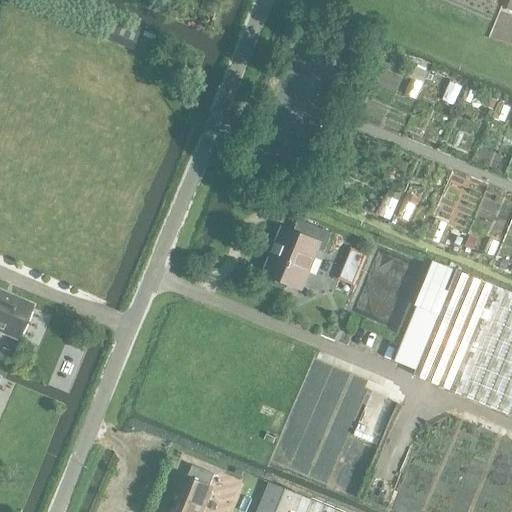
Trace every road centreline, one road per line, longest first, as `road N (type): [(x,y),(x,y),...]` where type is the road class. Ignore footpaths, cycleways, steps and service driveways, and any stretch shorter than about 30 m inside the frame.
road 1 (unclassified): [(58,511),(268,0)]
road 2 (track): [(511,423),(155,275)]
